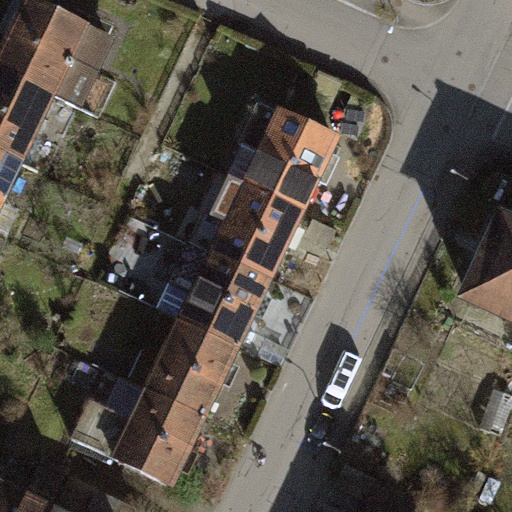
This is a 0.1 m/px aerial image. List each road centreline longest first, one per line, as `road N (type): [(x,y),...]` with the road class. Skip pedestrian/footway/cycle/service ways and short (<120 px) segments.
road 1 (residential): [(248,511),(452,88)]
road 2 (residential): [(262,0),(452,88)]
